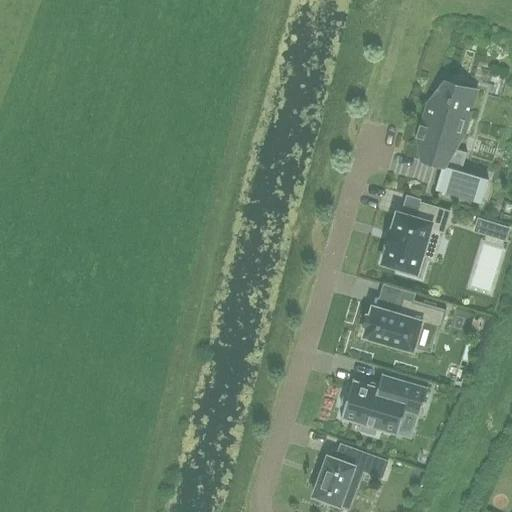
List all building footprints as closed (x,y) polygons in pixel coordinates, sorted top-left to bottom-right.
[(467,152),(448,146),(453,132),(462,134),(463,132),(467,133),(471,121),(466,119),(475,91),(467,89),(468,85),(446,79),(438,104),(431,102),(432,101),(430,100),(419,139),(427,142),(421,160),(452,169),(445,191),(436,188),(435,190),(481,203),(481,202),(479,201),(486,179),(488,180),(488,179),(461,171),(467,152)] [(388,245),(383,262),(401,267),(400,271),(420,277),(426,258),(422,256),(430,229),(444,233),(450,211),(419,202),(415,217),(397,212),(392,229),(391,228),(386,245),(388,245)] [(441,327),(446,310),(403,297),(398,313),(373,305),(370,315),(367,314),(364,325),(366,326),(363,336),(413,350),(422,321),(441,327)] [(396,435),(397,436),(404,411),(420,416),(428,387),(426,387),(426,388),(383,375),(383,374),(382,373),(378,388),(354,381),(354,379),(353,379),(349,392),(344,391),(340,404),(345,406),(341,419),(342,419),(343,418),(361,424),(359,431),(375,435),(377,428),(396,434),(396,435)] [(382,477),(388,461),(352,448),(347,462),(328,456),(314,495),(349,508),(363,470),(382,477)]
